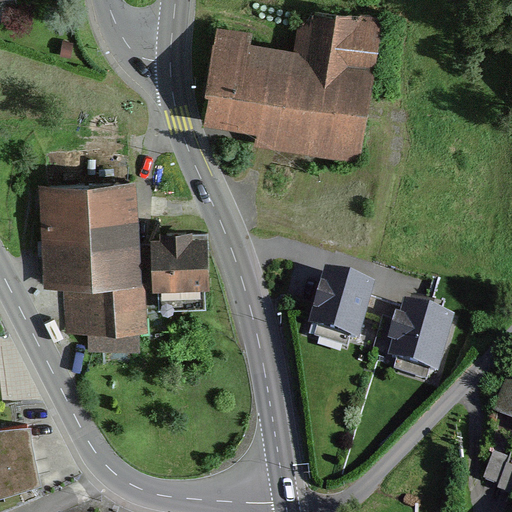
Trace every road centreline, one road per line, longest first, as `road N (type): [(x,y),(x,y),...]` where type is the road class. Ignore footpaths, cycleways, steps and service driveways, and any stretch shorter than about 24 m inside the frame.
road 1 (tertiary): [(170,61),(183,133),(234,251),(258,334),(286,502)]
road 2 (residential): [(0,269),(93,451),(122,479),(167,496),(286,502)]
road 3 (residential): [(286,502),(325,511),(361,494),(511,346)]
